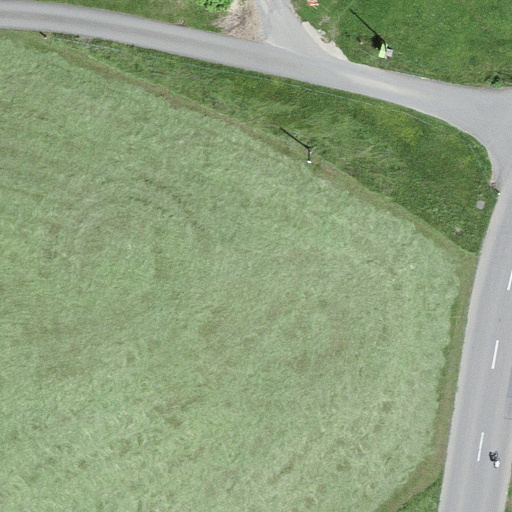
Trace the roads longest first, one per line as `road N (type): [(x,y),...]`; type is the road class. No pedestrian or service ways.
road 1 (unclassified): [(511,140),(293,64),(0,15)]
road 2 (secondary): [(470,511),(511,288)]
